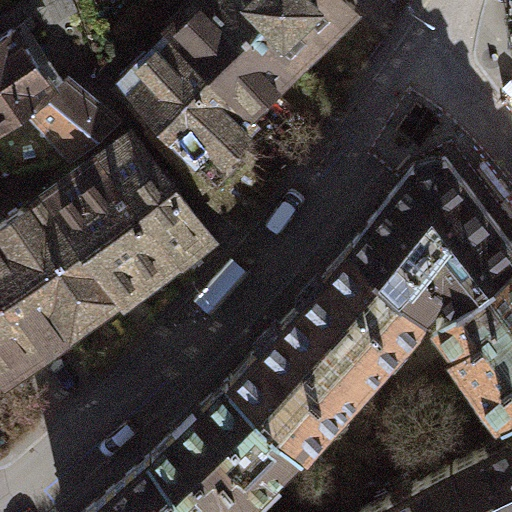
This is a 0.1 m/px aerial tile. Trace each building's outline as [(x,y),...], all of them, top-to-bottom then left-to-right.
[(268,89),(291,66),(224,0),(199,0),(172,28),(210,67),(229,49),(268,89)] [(224,0),(291,66),(354,4),(350,0),(224,0)] [(13,24),(0,32),(0,121),(29,101),(55,82),(13,24)] [(210,67),(172,28),(122,75),(152,107),(177,133),(164,145),(191,173),(234,133),(244,124),(238,117),(255,101),(268,89),(229,49),(210,67)] [(55,82),(29,101),(52,125),(43,132),(67,154),(115,115),(65,73),(55,82)] [(180,193),(134,129),(99,153),(170,255),(206,230),(180,193)] [(277,178),(258,159),(234,133),(191,173),(217,200),(235,219),(277,178)] [(367,220),(351,238),(422,304),(440,284),(452,297),(511,252),(511,242),(444,152),(412,162),(367,220)] [(99,153),(38,196),(71,243),(81,237),(119,291),(144,274),(170,255),(99,153)] [(43,285),(71,324),(103,302),(119,291),(81,237),(71,243),(38,196),(0,222),(0,293),(10,308),(43,285)] [(323,420),(422,304),(351,238),(248,352),(229,373),(300,442),(323,420)] [(511,402),(511,252),(452,297),(434,311),(453,340),(452,345),(499,410),(511,402)] [(10,308),(0,293),(0,371),(1,373),(43,344),(71,324),(43,285),(10,308)] [(207,395),(152,452),(205,510),(223,496),(242,496),(300,442),(229,373),(207,395)] [(511,511),(511,440),(504,437),(451,460),(480,511),(511,511)] [(202,511),(205,510),(152,452),(134,467),(83,511),(202,511)] [(480,511),(451,460),(359,509),(361,511),(480,511)]
